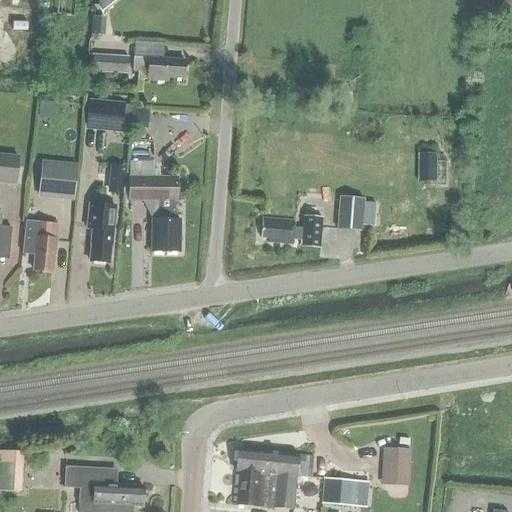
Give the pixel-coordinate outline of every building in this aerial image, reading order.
[(56,0),(56,12),(73,14),(74,0),(56,0)] [(104,0),(97,5),(96,6),(102,13),(118,0),(104,0)] [(90,69),(125,71),(126,55),(91,53),(90,69)] [(181,78),(182,61),(131,57),(130,70),(136,70),(135,79),(165,81),(166,77),(181,78)] [(334,101),(350,102),(350,90),(334,89),(334,101)] [(87,100),(84,129),(122,133),(125,104),(87,100)] [(0,154),(0,184),(16,186),(19,156),(0,154)] [(422,169),(434,169),(434,155),(422,155),(422,169)] [(40,188),(72,192),(75,166),(43,162),(40,188)] [(126,201),(157,202),(173,202),(176,202),(177,177),(153,177),(153,162),(129,162),(128,176),(127,176),(126,201)] [(122,195),(125,167),(110,166),(107,193),(122,195)] [(374,216),(375,204),(363,203),(363,200),(339,198),(337,230),(360,232),(361,227),(362,215),(374,216)] [(173,202),(157,202),(157,219),(151,219),(151,253),(180,252),(179,219),(174,219),(173,202)] [(92,245),(90,261),(108,263),(109,246),(111,246),(115,207),(89,205),(87,229),(92,230),(90,245),(92,245)] [(0,211),(0,244),(9,245),(10,228),(0,226),(0,214),(0,211)] [(260,226),(259,239),(267,240),(267,243),(292,245),(292,241),(300,241),(300,247),(319,249),(321,219),(302,217),(301,229),(293,229),(293,227),(293,222),(261,219),(260,226)] [(33,247),(32,255),(35,255),(33,270),(51,271),(53,255),(54,255),(56,239),(57,224),(52,224),(36,222),(25,221),(22,247),(33,247)] [(409,450),(385,449),(384,473),(388,473),(387,485),(407,486),(408,474),(409,450)] [(311,478),(313,458),(238,450),(235,472),(239,472),(235,504),(292,509),(296,477),(311,478)] [(0,490),(21,492),(23,453),(0,451),(0,490)] [(113,470),(64,467),(62,488),(78,489),(77,504),(78,504),(77,511),(131,511),(132,506),(141,506),(142,488),(111,486),(113,470)] [(321,504),(365,505),(366,480),(322,478),(321,504)]
